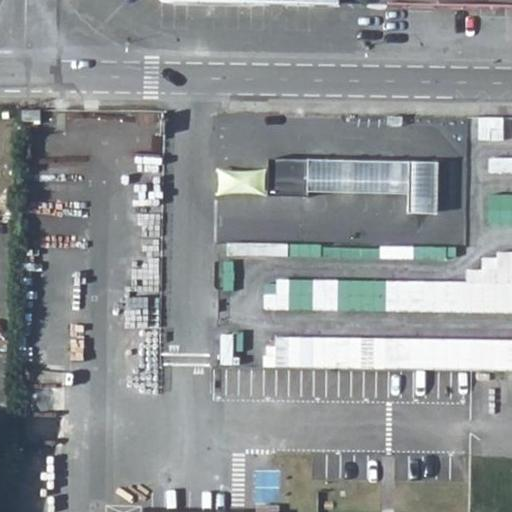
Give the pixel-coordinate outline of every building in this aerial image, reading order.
[(351,143),(350,156),(417,161),(418,147),(351,143)] [(511,156),(491,156),(491,171),(511,171),(511,156)] [(304,160),(263,160),(263,171),(263,198),(303,198),(303,192),(304,160)] [(432,214),(433,163),(304,160),(303,192),(403,194),(403,214),(432,214)] [(212,197),(263,198),(263,171),(212,171),(212,197)] [(490,222),(511,222),(511,192),(491,192),(490,222)] [(468,267),(467,281),(266,277),(266,307),(511,312),(511,250),(483,250),(483,267),(468,267)] [(511,338),(277,332),(276,363),(511,369),(511,338)]
